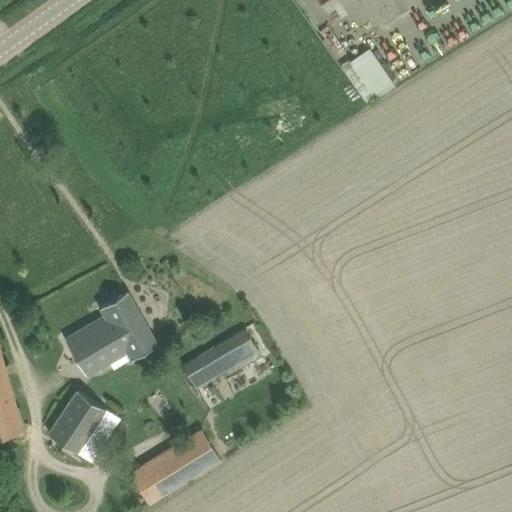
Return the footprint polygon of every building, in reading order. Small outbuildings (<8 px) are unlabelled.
[(349,56),(370,96),(392,84),(371,44),(349,56)] [(66,337),(76,355),(86,374),(126,351),(131,360),(159,344),(138,307),(128,290),(101,306),(106,314),(66,337)] [(259,350),(246,328),(183,366),(197,388),(259,350)] [(0,436),(23,430),(0,350),(0,436)] [(79,452),(107,409),(76,388),(47,432),(79,452)] [(202,428),(180,441),(200,473),(221,460),(202,428)] [(149,504),(162,496),(143,464),(129,472),(149,504)]
